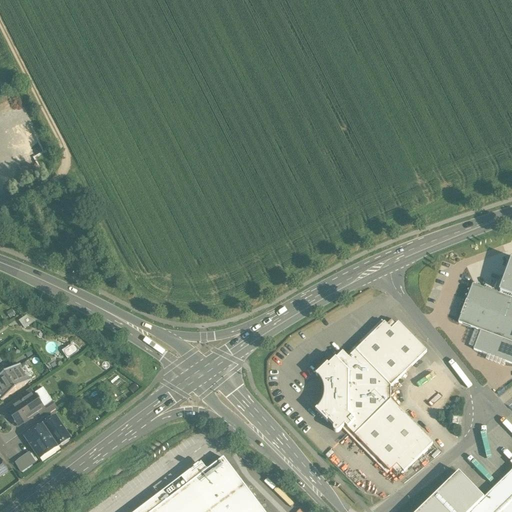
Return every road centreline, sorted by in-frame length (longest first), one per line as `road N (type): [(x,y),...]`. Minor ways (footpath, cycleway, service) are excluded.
road 1 (residential): [(383,511),(497,416),(377,267)]
road 2 (track): [(0,12),(73,158)]
road 3 (primary): [(138,329),(0,263)]
road 4 (tertiary): [(15,511),(136,419)]
road 5 (primary): [(281,320),(204,338),(138,329)]
road 6 (primary): [(377,267),(511,214)]
road 7 (tertiary): [(136,419),(191,412),(260,426)]
